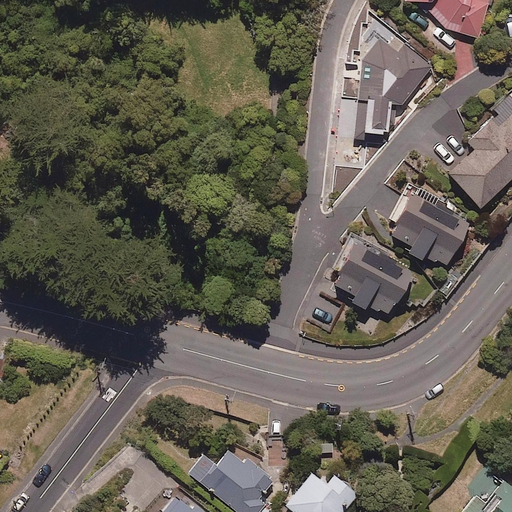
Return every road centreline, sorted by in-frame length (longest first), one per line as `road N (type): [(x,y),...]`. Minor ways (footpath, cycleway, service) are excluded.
road 1 (residential): [(257,367),(303,252),(329,41),(344,0)]
road 2 (secondary): [(257,367),(344,386),(398,379),(454,342),(511,274)]
road 3 (residential): [(150,340),(140,365),(27,511)]
road 4 (secondary): [(0,299),(150,340)]
